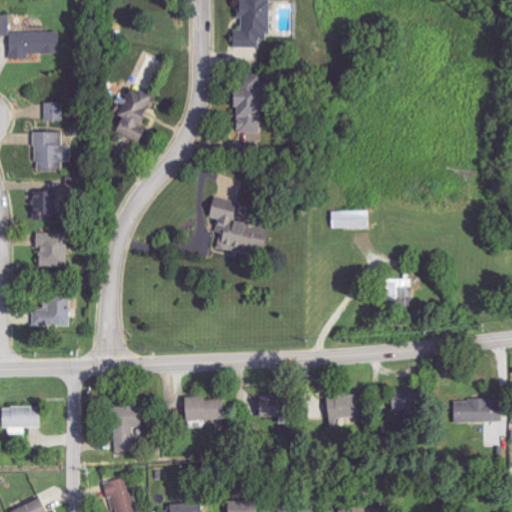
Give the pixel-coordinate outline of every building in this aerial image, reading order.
[(232,47),(259,47),(259,39),(268,39),(267,0),(236,0),(237,19),(241,19),(241,30),(232,30),(232,47)] [(0,35),(10,35),(10,14),(0,14),(0,35)] [(10,59),(29,59),(29,54),(58,53),(58,32),(9,33),(10,59)] [(260,76),(241,74),(238,96),(231,95),(229,108),(240,110),(238,130),(252,132),(260,76)] [(137,141),(156,98),(130,87),(124,100),(122,100),(115,115),(121,117),(114,131),(137,141)] [(45,121),(62,121),(62,102),(45,102),(45,121)] [(70,145),(63,145),(62,131),(34,132),(35,170),(62,170),(61,162),(71,161),(70,145)] [(36,218),(54,219),(54,191),(36,191),(36,218)] [(217,245),(259,255),(265,228),(233,221),(237,202),(211,196),(207,215),(223,218),(217,245)] [(332,212),(332,228),(372,227),(372,211),(332,212)] [(67,234),(38,233),(37,265),(66,266),(67,234)] [(388,279),(387,305),(409,306),(410,279),(388,279)] [(46,310),(34,310),(34,325),(71,326),(72,292),(47,291),(46,310)] [(278,418),(277,395),(257,396),(258,419),(278,418)] [(328,427),(337,427),(336,418),(359,417),(358,395),(326,396),(328,427)] [(184,421),(222,420),(221,400),(205,401),(204,396),(183,397),(184,421)] [(453,400),(454,423),(501,422),(500,403),(492,403),(492,399),(453,400)] [(115,452),(133,451),(132,427),(142,427),(142,406),(109,407),(109,429),(114,429),(115,452)] [(1,408),(2,428),(40,427),(39,407),(1,408)] [(103,482),(107,498),(114,497),(116,511),(136,511),(130,477),(103,482)] [(11,511),(48,511),(44,498),(11,509),(11,511)] [(374,511),(376,507),(341,501),(338,511),(374,511)] [(299,509),(298,502),(277,503),(277,511),(313,511),(313,509),(299,509)]
